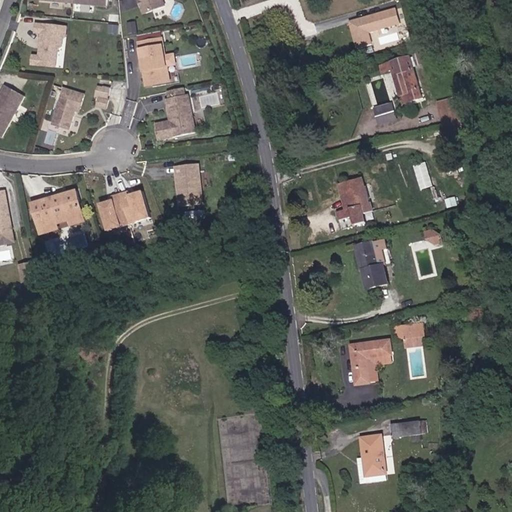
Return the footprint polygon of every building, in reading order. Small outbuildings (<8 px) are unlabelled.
[(169,5),(167,0),(142,0),(147,12),(169,5)] [(396,7),(348,21),(355,46),(373,41),(370,32),(401,23),(396,7)] [(67,26),(34,23),(34,33),(39,33),(37,55),(30,55),(29,64),(56,67),(58,49),(62,46),(63,39),(66,38),(67,26)] [(163,36),(136,40),(144,85),(171,81),(163,36)] [(396,71),(402,93),(412,90),(414,100),(426,97),(416,56),(384,65),(386,73),(396,71)] [(27,95),(8,85),(0,100),(0,102),(1,103),(0,104),(0,134),(5,137),(27,95)] [(97,107),(111,108),(112,86),(99,85),(97,107)] [(82,113),(87,96),(66,89),(56,125),(73,130),(76,117),(78,112),(82,113)] [(405,103),(414,100),(412,90),(402,93),(405,103)] [(200,133),(192,95),(169,100),(177,138),(200,133)] [(461,115),(458,98),(440,102),(444,119),(446,130),(463,126),(461,115)] [(398,120),(393,103),(377,107),(381,124),(398,120)] [(23,123),(30,108),(22,105),(15,120),(23,123)] [(415,165),(423,189),(436,185),(428,161),(415,165)] [(173,166),(178,206),(204,203),(199,163),(173,166)] [(348,193),(351,207),(346,208),(337,210),(339,219),(353,217),(354,224),(363,224),(362,216),(373,213),(371,202),(367,203),(365,190),(369,188),(367,175),(341,181),(344,194),(348,193)] [(0,244),(14,242),(5,190),(0,191),(0,244)] [(80,191),(45,201),(35,204),(44,234),(54,231),(89,221),(86,213),(80,191)] [(134,200),(132,192),(116,197),(118,205),(112,206),(111,203),(104,205),(112,231),(154,218),(147,192),(139,194),(140,198),(134,200)] [(430,231),(429,240),(440,246),(444,244),(443,234),(436,230),(430,231)] [(390,255),(387,241),(356,248),(361,269),(366,269),(367,273),(363,273),(367,290),(389,286),(385,269),(389,268),(386,256),(390,255)] [(404,324),(407,337),(408,344),(429,341),(428,333),(427,321),(404,324)] [(395,352),(392,337),(350,346),(357,385),(374,381),(370,356),(395,352)] [(101,391),(89,381),(82,389),(95,399),(101,391)] [(425,429),(430,428),(427,413),(418,415),(413,416),(411,410),(399,412),(403,433),(425,429)] [(435,412),(427,413),(430,428),(437,427),(435,412)] [(395,474),(387,431),(365,435),(368,451),(361,453),(366,479),(395,474)]
